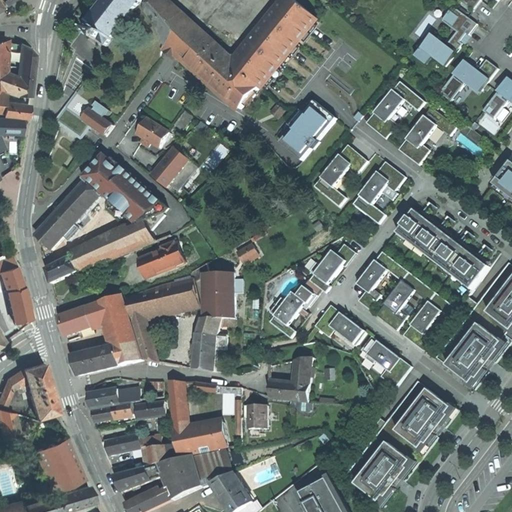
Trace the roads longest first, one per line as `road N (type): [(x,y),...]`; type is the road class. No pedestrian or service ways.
road 1 (residential): [(429,187),(341,291),(490,417)]
road 2 (residential): [(23,219),(59,199),(164,66)]
road 3 (residential): [(65,389),(143,370),(263,381)]
road 4 (tertiary): [(50,34),(29,179)]
road 5 (tertiary): [(65,389),(116,511)]
road 6 (tertiary): [(23,219),(51,341)]
